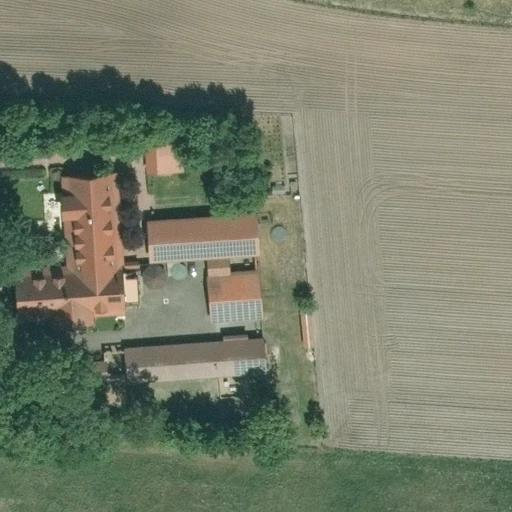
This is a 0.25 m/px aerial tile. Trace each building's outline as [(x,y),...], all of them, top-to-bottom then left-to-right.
[(180,166),(178,136),(141,138),(143,168),(180,166)] [(127,308),(117,169),(57,173),(63,263),(7,267),(11,316),(127,308)] [(254,207),(146,214),(149,256),(206,252),(225,251),(257,249),(254,207)] [(226,270),(225,251),(206,252),(207,271),(226,270)] [(226,270),(207,271),(210,319),(262,315),(259,268),(226,270)] [(266,369),(264,332),(134,341),(136,378),(266,369)]
